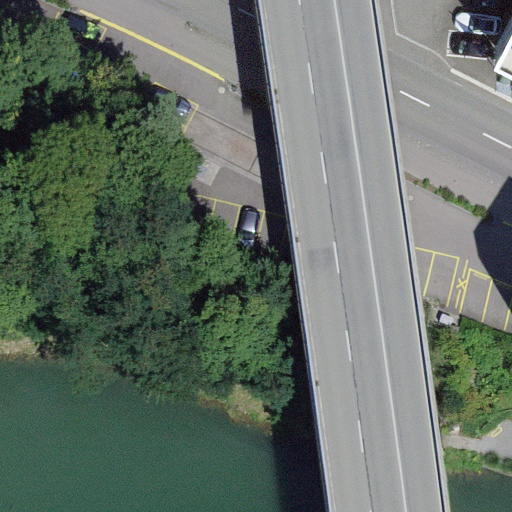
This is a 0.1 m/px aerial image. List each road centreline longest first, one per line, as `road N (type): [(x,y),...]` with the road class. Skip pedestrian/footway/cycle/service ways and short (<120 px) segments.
road 1 (primary): [(317,0),(387,511)]
road 2 (secondary): [(204,0),(511,151)]
